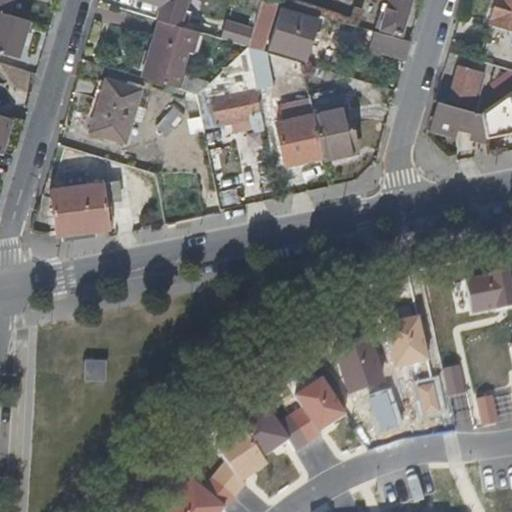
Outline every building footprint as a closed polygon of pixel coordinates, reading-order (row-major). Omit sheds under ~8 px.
[(0,0),(0,12),(10,15),(14,0),(0,0)] [(131,0),(178,14),(182,0),(131,0)] [(271,4),(259,0),(253,20),(266,23),(271,4)] [(383,0),(387,1),(379,28),(399,34),(409,0),(383,0)] [(511,0),(495,0),(477,62),(511,72),(511,0)] [(10,15),(0,12),(0,50),(19,56),(22,46),(26,34),(29,21),(10,15)] [(321,24),(281,12),(270,49),(309,61),(321,24)] [(200,35),(160,23),(143,80),(183,92),(188,75),(183,73),(188,54),(194,56),(200,35)] [(222,42),(245,48),(249,33),(250,31),(227,25),(222,42)] [(249,33),(245,48),(246,49),(257,52),(261,36),(249,33)] [(26,34),(22,46),(27,48),(30,35),(26,34)] [(408,44),(388,38),(384,50),(405,56),(408,44)] [(245,48),(195,96),(202,130),(229,124),(232,134),(246,132),(244,121),(260,118),(246,49),(245,48)] [(460,67),(449,106),(475,113),(486,75),(460,67)] [(511,89),(511,73),(492,87),(500,99),(510,91),(511,89)] [(206,80),(188,75),(183,92),(191,95),(206,80)] [(106,82),(90,133),(123,143),(139,92),(106,82)] [(511,99),(510,91),(500,99),(480,113),(487,140),(511,135),(511,99)] [(487,140),(480,113),(478,114),(475,113),(449,106),(439,103),(433,126),(453,131),(453,129),(456,117),(472,122),(469,134),(469,137),(488,143),(487,140)] [(320,159),(361,152),(345,106),(312,122),(320,159)] [(170,110),(150,130),(160,140),(180,121),(170,110)] [(456,117),(453,129),(469,134),(472,122),(456,117)] [(12,123),(0,119),(0,157),(1,158),(12,123)] [(320,159),(312,122),(275,130),(283,167),(320,159)] [(67,131),(62,148),(81,154),(87,137),(67,131)] [(256,136),(237,136),(238,176),(258,176),(256,136)] [(64,178),(65,190),(78,189),(77,176),(64,178)] [(65,190),(51,192),(55,236),(106,230),(105,222),(111,221),(109,203),(112,202),(110,185),(78,189),(65,190)] [(466,321),(510,312),(502,276),(459,285),(466,321)] [(412,322),(379,329),(389,373),(422,365),(412,322)] [(104,357),(146,356),(145,323),(103,324),(104,357)] [(363,341),(330,352),(345,395),(377,384),(363,341)] [(104,368),(85,368),(84,386),(104,386),(104,368)] [(341,419),(317,383),(291,401),(314,436),(341,419)] [(486,398),(470,402),(476,429),(492,426),(486,398)] [(234,427),(238,433),(259,462),(285,444),(261,409),(234,427)] [(259,462),(238,433),(212,452),(237,487),(263,469),(259,462)] [(169,510),(171,511),(222,511),(190,485),(169,510)]
